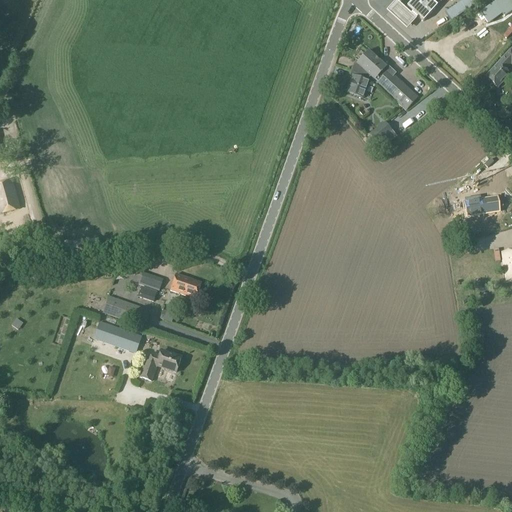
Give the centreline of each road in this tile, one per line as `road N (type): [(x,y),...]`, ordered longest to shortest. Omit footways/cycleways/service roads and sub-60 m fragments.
road 1 (unclassified): [(251,275),(350,0)]
road 2 (residential): [(0,250),(11,264),(34,271),(196,253),(251,275)]
road 3 (unclassified): [(166,511),(251,275)]
road 4 (tertiary): [(511,144),(354,0)]
